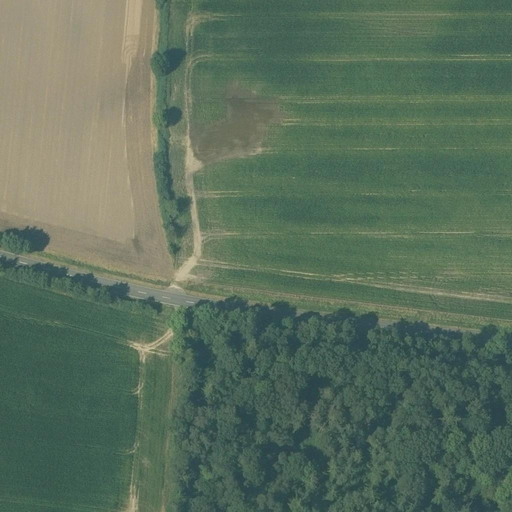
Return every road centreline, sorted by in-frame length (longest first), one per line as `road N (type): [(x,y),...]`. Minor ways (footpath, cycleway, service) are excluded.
road 1 (tertiary): [(0,256),(179,300),(511,341)]
road 2 (track): [(179,300),(165,511)]
